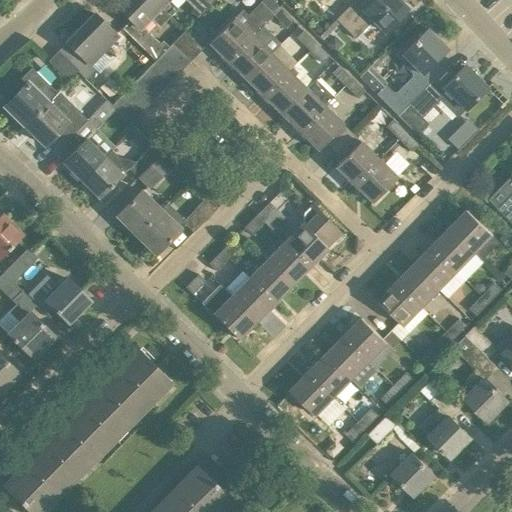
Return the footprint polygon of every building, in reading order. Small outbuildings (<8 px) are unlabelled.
[(139,29),(149,19),(158,28),(168,19),(158,10),(148,0),(118,0),(114,5),(139,29)] [(176,10),(167,1),(168,0),(148,0),(158,10),(168,19),(176,10)] [(202,0),(182,0),(192,10),(190,13),(196,19),(209,6),(202,0)] [(241,11),(208,45),(227,63),(252,37),(261,27),(273,15),(279,8),(270,0),(261,0),(246,16),(241,11)] [(354,0),(335,20),(346,31),(355,40),(374,21),(384,31),(406,9),(396,0),(373,0),(364,9),(354,0)] [(279,8),(273,15),(286,27),(292,21),(279,8)] [(89,65),(116,37),(94,15),(57,52),(77,72),(86,80),(95,71),(89,65)] [(261,27),(252,37),(227,63),(245,80),(270,55),(279,45),(261,27)] [(144,30),(133,41),(154,62),(163,53),(172,45),(183,33),(183,32),(168,47),(162,42),(159,45),(144,30)] [(427,30),(402,55),(410,63),(404,69),(410,74),(410,78),(395,93),(391,93),(384,86),(375,94),(398,116),(444,70),(435,61),(446,50),(427,30)] [(309,50),(315,44),(302,31),(296,37),(309,50)] [(190,63),(199,54),(202,51),(183,33),(172,45),(190,63)] [(335,53),(344,43),(335,34),(325,44),(335,53)] [(322,63),(328,56),(315,44),(309,50),(322,63)] [(181,71),(190,63),(172,45),(163,53),(181,71)] [(48,62),(68,81),(77,72),(57,52),(48,62)] [(173,80),(181,71),(163,53),(154,62),(173,80)] [(263,98),(288,72),(270,55),(245,80),(263,98)] [(372,77),(377,73),(374,69),(382,61),(378,58),(366,70),(372,77)] [(164,89),(173,80),(154,62),(146,71),(164,89)] [(332,73),(345,86),(351,79),(338,67),(332,73)] [(456,119),(486,89),(463,67),(452,78),(444,70),(398,116),(417,135),(427,125),(421,118),(438,101),(456,119)] [(47,104),(46,103),(56,93),(31,68),(19,80),(24,86),(4,107),(24,127),(47,104)] [(366,70),(358,77),(365,84),(372,77),(366,70)] [(156,98),(164,89),(146,71),(137,80),(156,98)] [(288,72),(263,98),(281,115),(306,90),(288,72)] [(364,92),(351,79),(345,86),(357,98),(364,92)] [(147,106),(156,98),(137,80),(129,88),(147,106)] [(315,81),(306,90),(281,115),(299,132),(324,107),(333,98),(315,81)] [(139,115),(147,106),(129,88),(120,97),(139,115)] [(130,124),(131,123),(139,115),(120,97),(112,106),(115,109),(130,124)] [(115,109),(112,106),(106,101),(87,120),(83,124),(91,133),(115,109)] [(24,127),(33,135),(44,146),(67,123),(47,104),(24,127)] [(334,152),(351,134),(324,107),(299,132),(318,151),(325,143),(334,152)] [(386,127),(399,139),(405,133),(392,120),(386,127)] [(458,148),(468,138),(458,129),(448,139),(458,148)] [(405,133),(399,139),(411,152),(418,145),(405,133)] [(378,160),(351,134),(334,152),(342,160),(335,168),(353,186),(378,160)] [(104,158),(85,140),(62,163),(80,181),(104,158)] [(161,154),(152,145),(128,170),(137,179),(161,154)] [(172,165),(168,161),(161,154),(137,179),(147,189),(172,165)] [(99,200),(122,176),(104,158),(80,181),(99,200)] [(372,204),(397,178),(378,160),(353,186),(372,204)] [(414,185),(409,190),(413,194),(419,189),(414,185)] [(214,191),(207,199),(217,209),(224,201),(214,191)] [(160,211),(140,192),(116,217),(135,236),(160,211)] [(193,233),(217,209),(207,199),(206,198),(183,221),(184,224),(193,233)] [(283,219),(275,211),(276,210),(269,203),(256,216),(263,223),(271,231),(283,219)] [(179,230),(184,224),(183,221),(166,204),(160,211),(135,236),(155,255),(179,230)] [(308,268),(327,249),(325,248),(339,234),(310,205),(302,214),(301,224),(283,243),(308,268)] [(475,254),(492,236),(467,211),(450,229),(475,254)] [(12,248),(10,246),(21,235),(1,215),(0,216),(0,256),(6,251),(7,252),(12,248)] [(251,236),(263,224),(270,231),(271,231),(263,223),(256,216),(244,229),(251,236)] [(457,272),(475,254),(450,229),(432,248),(457,272)] [(509,245),(511,242),(511,237),(506,231),(500,237),(509,245)] [(240,246),(233,239),(221,252),(228,259),(240,246)] [(265,261),(291,286),(308,268),(283,243),(265,261)] [(414,266),(440,290),(457,272),(432,248),(414,266)] [(37,258),(27,250),(3,274),(13,283),(37,258)] [(221,252),(208,265),(215,271),(228,259),(221,252)] [(247,279),(273,304),(291,286),(265,261),(247,279)] [(422,309),(440,290),(414,266),(396,284),(422,309)] [(0,276),(0,290),(11,301),(14,298),(21,291),(13,283),(3,274),(0,276)] [(192,295),(204,282),(198,275),(185,288),(192,295)] [(255,322),(273,304),(247,279),(230,297),(255,322)] [(55,311),(54,312),(56,315),(58,313),(68,324),(89,303),(66,280),(45,301),(55,311)] [(489,303),(502,289),(495,283),(482,296),(489,303)] [(378,302),(399,323),(391,331),(401,340),(409,331),(404,327),(422,309),(396,284),(378,302)] [(218,285),(213,290),(200,303),(238,340),(255,322),(230,297),(218,285)] [(477,315),(489,303),(482,296),(469,308),(477,315)] [(54,339),(14,298),(11,301),(15,305),(7,313),(18,324),(8,334),(33,360),(54,339)] [(344,338),(369,362),(386,345),(391,350),(401,340),(391,331),(383,339),(362,319),(344,338)] [(453,339),(466,326),(459,319),(446,332),(453,339)] [(474,326),(465,336),(488,359),(497,350),(498,349),(495,347),(474,326)] [(511,329),(505,337),(511,344),(511,345),(503,355),(511,364),(511,329)] [(427,366),(453,339),(446,332),(430,349),(432,352),(423,362),(427,366)] [(464,381),(475,392),(466,401),(487,422),(508,401),(487,380),(498,369),(488,359),(465,336),(452,348),(475,370),(464,381)] [(352,380),(369,362),(344,338),(327,356),(352,380)] [(26,511),(43,511),(48,508),(51,511),(55,511),(61,507),(55,501),(172,384),(142,354),(17,480),(12,476),(2,487),(2,488),(4,486),(20,502),(19,504),(26,511)] [(327,356),(309,375),(334,399),(352,380),(327,356)] [(0,392),(17,375),(0,357),(0,392)] [(443,371),(437,365),(426,376),(432,381),(443,371)] [(401,393),(413,380),(406,373),(393,386),(401,393)] [(316,417),(334,399),(309,375),(291,393),(316,417)] [(389,406),(401,393),(393,386),(381,398),(389,406)] [(438,409),(420,427),(442,450),(441,452),(444,455),(446,453),(451,459),(471,439),(452,420),(461,411),(441,391),(431,402),(438,409)] [(365,430),(378,417),(371,410),(358,423),(365,430)] [(387,415),(368,436),(379,445),(397,425),(387,415)] [(346,435),(353,442),(365,430),(358,423),(346,435)] [(423,441),(417,436),(413,440),(419,445),(423,441)] [(393,476),(414,497),(434,476),(413,455),(393,476)] [(197,467),(196,466),(185,477),(190,481),(159,511),(217,511),(230,500),(213,483),(212,484),(196,468),(197,467)]
